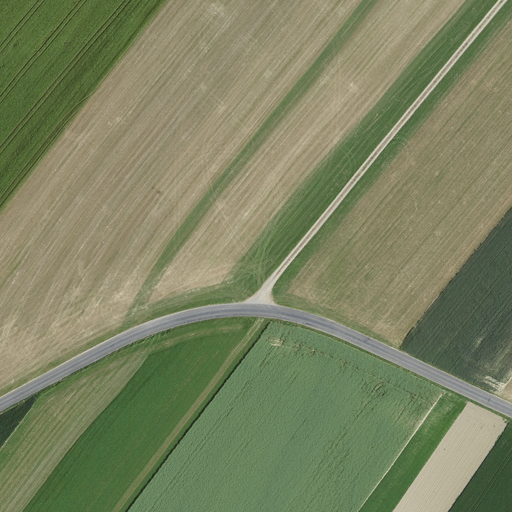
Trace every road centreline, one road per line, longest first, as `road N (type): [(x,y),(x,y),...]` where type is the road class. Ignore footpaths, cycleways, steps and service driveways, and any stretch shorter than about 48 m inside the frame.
road 1 (residential): [(511,408),(311,314),(213,310),(133,335),(0,406)]
road 2 (track): [(506,0),(258,298),(257,312)]
